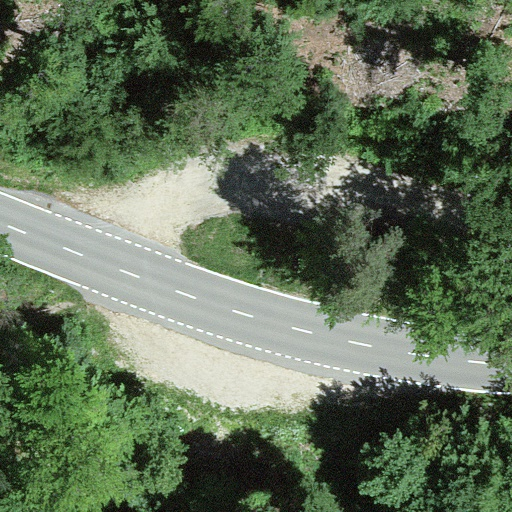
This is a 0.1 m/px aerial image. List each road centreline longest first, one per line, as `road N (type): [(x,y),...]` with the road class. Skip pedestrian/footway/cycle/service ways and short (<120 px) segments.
road 1 (tertiary): [(0,222),(224,307),(363,343),(511,363)]
road 2 (track): [(97,261),(155,198),(216,175),(294,172),(511,207)]
